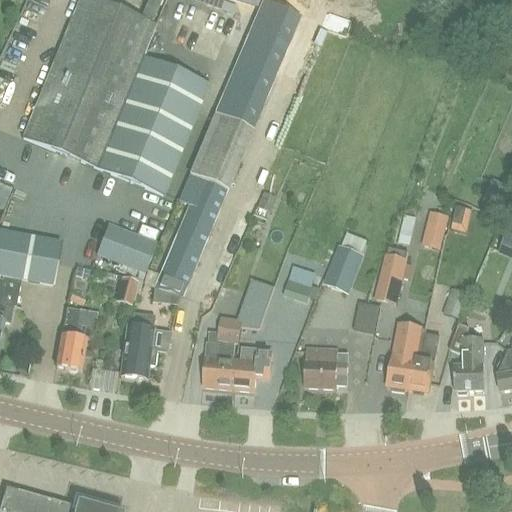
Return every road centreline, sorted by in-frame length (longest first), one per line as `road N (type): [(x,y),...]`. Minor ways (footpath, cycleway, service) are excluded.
road 1 (tertiary): [(0,410),(183,452),(378,462)]
road 2 (unknown): [(28,416),(90,173)]
road 3 (tertiary): [(378,462),(511,442)]
